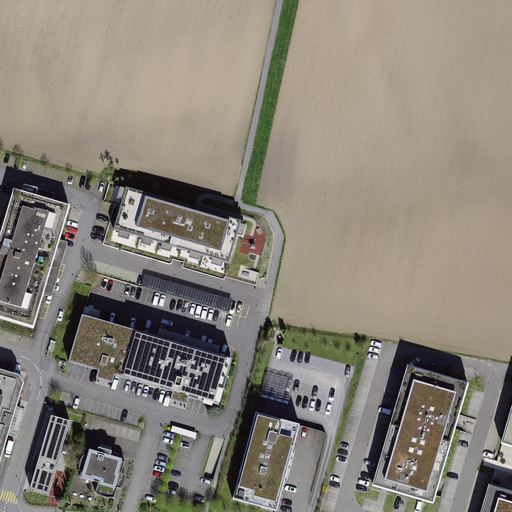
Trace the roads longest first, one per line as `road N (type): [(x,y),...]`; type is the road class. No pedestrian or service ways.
road 1 (track): [(281,0),(239,193),(263,199),(270,210),(246,341)]
road 2 (unclassified): [(0,352),(43,365),(4,511)]
